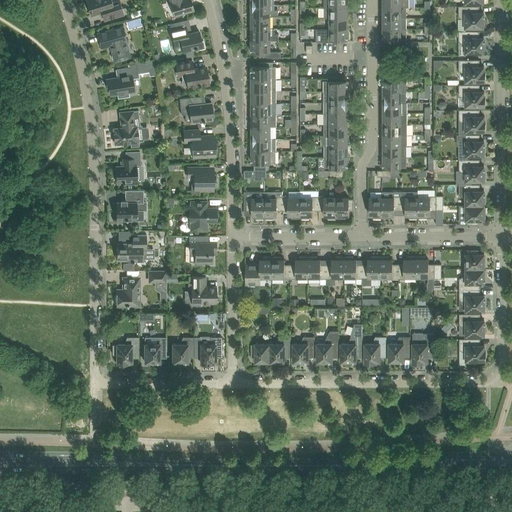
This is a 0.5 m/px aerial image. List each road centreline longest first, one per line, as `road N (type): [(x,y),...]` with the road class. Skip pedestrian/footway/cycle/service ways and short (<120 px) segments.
road 1 (residential): [(233,385),(101,383),(96,375),(89,105),(65,0)]
road 2 (unclassified): [(41,470),(88,494),(374,493),(402,461)]
road 3 (residential): [(502,384),(233,385)]
road 4 (secondary): [(247,466),(0,458)]
road 5 (residential): [(362,237),(362,167),(373,144),(371,0)]
road 6 (residential): [(231,237),(225,82),(208,0)]
road 7 (residential): [(502,236),(500,0)]
road 8 (secondary): [(41,470),(247,466)]
road 9 (secondary): [(247,466),(402,461)]
road 10 (residential): [(233,385),(231,237)]
road 11 (residential): [(502,384),(502,236)]
road 12 (residential): [(362,237),(502,236)]
road 13 (residential): [(231,237),(362,237)]
